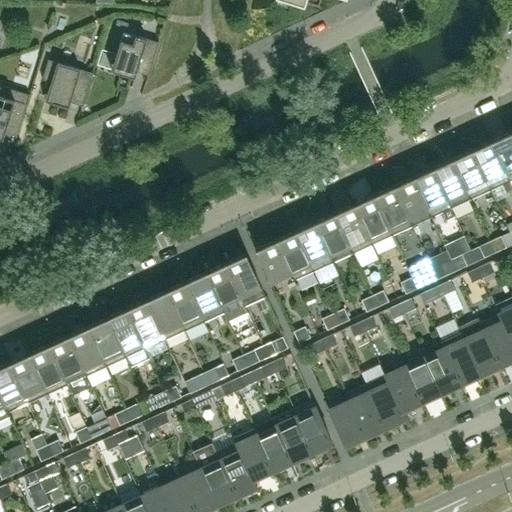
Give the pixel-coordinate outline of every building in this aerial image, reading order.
[(148,74),(158,41),(136,35),(139,26),(117,19),(108,48),(117,51),(111,69),(118,72),(134,76),(136,71),(148,74)] [(82,105),(92,72),(57,61),(57,62),(48,59),(42,79),(50,81),(45,100),(68,107),(69,101),(82,105)] [(24,79),(21,88),(28,90),(30,81),(24,79)] [(16,136),(26,103),(29,94),(0,85),(0,137),(2,138),(3,132),(16,136)] [(511,179),(511,134),(510,130),(490,139),(509,180),(511,179)] [(505,191),(511,187),(511,185),(509,180),(490,139),(471,148),(490,189),(501,184),(505,191)] [(490,189),(471,148),(451,157),(470,198),(490,189)] [(432,166),(451,207),(470,198),(451,157),(432,166)] [(446,219),(454,215),(451,207),(432,166),(412,175),(431,216),(442,211),(446,219)] [(392,184),(411,226),(431,216),(412,175),(392,184)] [(411,226),(392,184),(373,193),(392,235),(411,226)] [(392,235),(373,193),(353,202),(372,244),(392,235)] [(372,244),(353,202),(333,211),(352,253),(372,244)] [(314,220),(333,262),(352,253),(333,211),(314,220)] [(333,262),(314,220),(294,229),(313,271),(333,262)] [(313,271),(294,229),(274,238),(293,280),(313,271)] [(500,236),(489,241),(495,252),(506,247),(500,236)] [(293,280),(274,238),(254,248),(270,282),(290,273),(293,280)] [(495,252),(489,241),(478,246),(484,257),(495,252)] [(264,295),(244,252),(224,261),(243,303),(242,303),(243,305),(264,295)] [(466,265),(461,254),(450,259),(455,270),(466,265)] [(455,270),(450,259),(439,264),(444,275),(455,270)] [(224,311),(242,303),(243,303),(224,261),(205,270),(224,312),(224,311)] [(494,271),(489,261),(478,266),(482,277),(494,271)] [(482,277),(478,266),(466,271),(471,282),(482,277)] [(224,312),(205,270),(185,280),(204,321),(224,312)] [(427,283),(422,272),(411,277),(416,288),(427,283)] [(416,288),(411,277),(400,282),(405,293),(416,288)] [(454,289),(450,279),(438,284),(443,295),(454,289)] [(204,321),(185,280),(165,289),(184,330),(204,321)] [(432,300),(443,295),(438,284),(427,289),(432,300)] [(184,330),(165,289),(146,298),(165,339),(184,330)] [(388,301),(383,290),(372,295),(377,306),(388,301)] [(377,306),(372,295),(361,300),(366,311),(377,306)] [(511,295),(495,303),(499,312),(511,339),(511,295)] [(415,307),(410,297),(399,302),(404,313),(415,307)] [(165,339),(146,298),(126,307),(145,348),(165,339)] [(404,313),(399,302),(388,307),(392,318),(404,313)] [(126,307),(106,316),(125,357),(129,366),(149,357),(145,348),(126,307)] [(349,319),(343,308),(333,313),(338,324),(349,319)] [(511,339),(499,312),(480,321),(499,364),(511,357),(511,339)] [(338,324),(333,313),(322,318),(327,329),(338,324)] [(376,325),(371,315),(360,320),(365,331),(376,325)] [(106,366),(103,359),(121,351),(124,357),(125,357),(106,316),(87,325),(106,366)] [(499,364),(480,321),(479,322),(477,318),(458,327),(459,331),(460,330),(479,373),(499,364)] [(365,331),(360,320),(349,325),(353,336),(365,331)] [(106,366),(87,325),(67,334),(86,375),(106,366)] [(310,337),(304,326),(293,331),(298,342),(310,337)] [(460,330),(459,331),(440,339),(459,382),(479,373),(460,330)] [(336,343),(332,333),(320,338),(325,349),(336,343)] [(86,375),(67,334),(47,343),(66,384),(86,375)] [(287,347),(282,336),(271,341),(276,353),(287,347)] [(325,349),(320,338),(309,343),(314,354),(325,349)] [(459,382),(440,339),(439,340),(440,340),(439,340),(442,347),(424,356),(440,391),(459,382)] [(66,384),(47,343),(28,352),(47,393),(66,384)] [(259,360),(254,349),(243,354),(248,365),(259,360)] [(47,393),(28,352),(8,361),(27,402),(47,393)] [(248,365),(243,354),(232,359),(237,370),(248,365)] [(286,367),(281,356),(270,361),(275,372),(286,367)] [(440,391),(424,356),(404,365),(420,400),(440,391)] [(27,402),(8,361),(0,364),(0,395),(7,411),(27,402)] [(275,372),(270,361),(259,367),(263,377),(275,372)] [(405,416),(401,409),(420,400),(404,365),(385,374),(404,416),(405,416)] [(220,378),(214,367),(204,372),(209,383),(220,378)] [(209,383),(204,372),(193,377),(198,389),(209,383)] [(247,385),(242,374),(231,380),(235,390),(247,385)] [(404,416),(385,374),(384,374),(383,375),(365,383),(384,425),(404,416)] [(235,390),(231,380),(219,385),(224,395),(235,390)] [(384,425),(365,383),(345,392),(365,434),(384,425)] [(180,397),(175,385),(164,390),(169,402),(180,397)] [(169,402),(164,390),(153,395),(158,407),(169,402)] [(207,403),(203,392),(191,398),(196,408),(207,403)] [(345,392),(344,393),(348,400),(329,409),(328,409),(344,443),(345,443),(365,434),(345,392)] [(0,419),(9,415),(7,411),(0,395),(0,419)] [(196,408),(191,398),(180,403),(185,413),(196,408)] [(331,441),(312,399),(292,408),(311,450),(331,441)] [(141,415),(136,403),(125,408),(130,420),(141,415)] [(130,420),(125,408),(114,413),(119,425),(130,420)] [(311,450),(292,408),(291,408),(291,409),(294,416),(275,424),(291,459),(311,450)] [(168,421),(163,410),(152,416),(157,426),(168,421)] [(157,426),(152,416),(141,421),(146,431),(157,426)] [(105,417),(97,421),(86,426),(91,437),(110,428),(105,417)] [(291,459),(275,424),(272,418),(253,426),(252,426),(272,468),(291,459)] [(91,437),(86,426),(75,431),(80,442),(91,437)] [(272,468),(252,426),(253,426),(233,435),(255,484),(256,484),(253,477),(272,468)] [(129,439),(124,428),(113,434),(118,444),(129,439)] [(118,444),(113,434),(102,439),(106,449),(118,444)] [(255,484),(233,435),(232,435),(232,436),(235,443),(216,451),(236,494),(255,484)] [(63,450),(57,439),(46,444),(52,455),(63,450)] [(192,450),(200,468),(216,503),(236,494),(216,451),(212,441),(192,450)] [(52,455),(46,444),(36,449),(41,460),(52,455)] [(90,457),(85,446),(74,452),(78,462),(90,457)] [(78,462),(74,452),(62,457),(67,467),(78,462)] [(23,468),(18,457),(7,462),(12,473),(23,468)] [(12,473),(7,462),(0,465),(0,475),(1,479),(12,473)] [(50,475),(46,464),(34,470),(39,480),(50,475)] [(216,503),(200,468),(180,477),(196,511),(216,503)] [(39,480),(34,470),(23,475),(28,485),(39,480)] [(195,511),(196,511),(180,477),(161,486),(172,511),(195,511)] [(0,497),(11,493),(6,483),(0,485),(0,497)] [(148,511),(141,495),(137,486),(117,495),(125,511),(148,511)] [(172,511),(161,486),(141,495),(148,511),(172,511)] [(125,511),(117,495),(97,504),(101,511),(125,511)]
